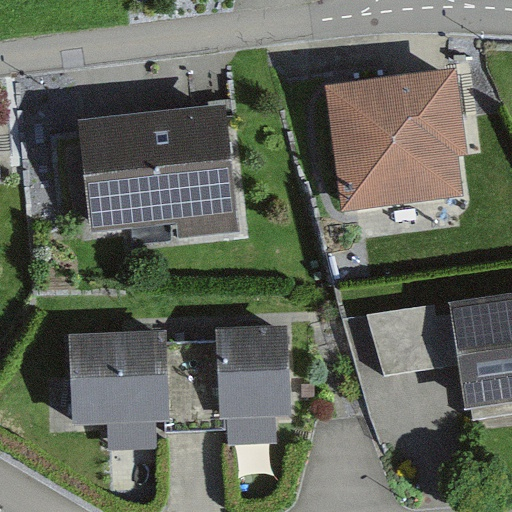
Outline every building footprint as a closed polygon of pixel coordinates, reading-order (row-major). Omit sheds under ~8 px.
[(450,79),(318,96),(332,213),(465,196),(450,79)] [(231,224),(222,123),(69,138),(78,239),(231,224)] [(511,401),(511,304),(441,314),(454,409),(511,401)] [(292,337),(213,339),(216,424),(228,423),(228,445),(279,444),(278,418),(295,418),(292,337)] [(157,342),(61,345),(63,425),(104,424),(105,454),(161,452),(157,342)]
